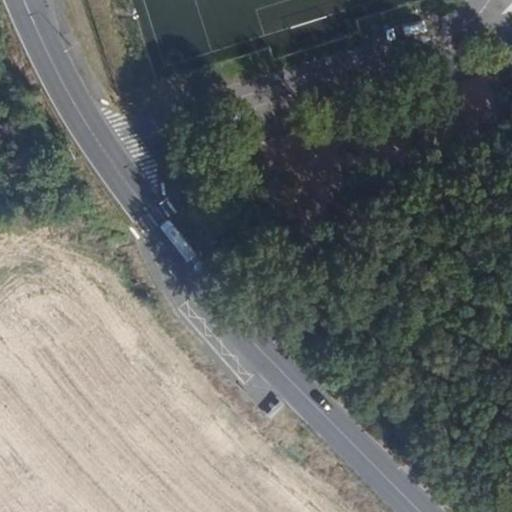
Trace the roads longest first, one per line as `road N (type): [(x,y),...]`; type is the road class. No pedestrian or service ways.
road 1 (secondary): [(105,153),(218,304),(418,511)]
road 2 (residential): [(105,153),(160,123),(454,31)]
road 3 (secondary): [(23,0),(105,153)]
